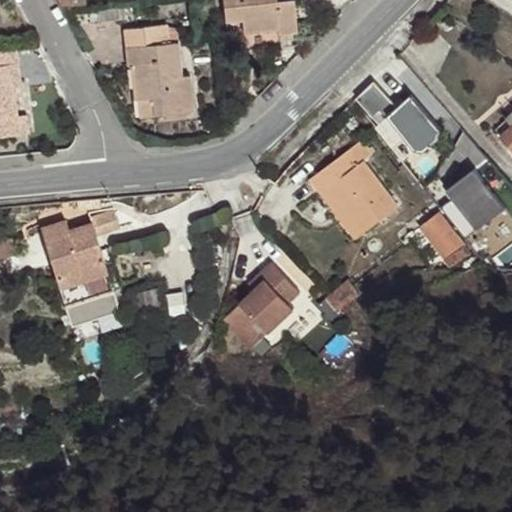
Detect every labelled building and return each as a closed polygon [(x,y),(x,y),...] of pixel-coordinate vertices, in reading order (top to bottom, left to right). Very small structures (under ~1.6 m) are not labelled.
[(298,32),(293,0),(291,0),(277,1),(276,0),(223,0),(226,22),(243,20),(244,33),(278,29),(279,34),(298,32)] [(125,18),(123,6),(98,9),(99,21),(125,18)] [(178,42),(176,23),(168,24),(170,43),(178,42)] [(182,76),(178,42),(170,43),(168,24),(143,27),(138,27),(124,29),(128,66),(130,66),(136,65),(140,99),(153,98),(155,115),(194,111),(190,76),(182,76)] [(17,116),(13,83),(20,82),(17,48),(0,50),(0,136),(19,134),(21,133),(29,132),(27,115),(17,116)] [(140,99),(136,65),(130,66),(134,99),(140,99)] [(398,107),(374,81),(356,98),(379,123),(398,107)] [(33,115),(30,94),(22,95),(20,82),(13,83),(17,116),(27,115),(33,115)] [(511,128),(503,137),(511,146),(511,128)] [(372,154),(362,140),(312,178),(321,191),(330,186),(363,234),(398,207),(364,161),(372,154)] [(461,165),(477,151),(471,144),(456,158),(461,165)] [(511,206),(511,192),(477,151),(461,165),(460,166),(468,175),(457,186),(477,211),(489,200),(502,216),(511,206)] [(363,234),(330,186),(321,191),(355,240),(363,234)] [(472,243),(502,216),(489,200),(477,211),(458,227),(472,243)] [(114,291),(97,236),(120,228),(113,210),(91,218),(89,212),(41,228),(65,307),(114,291)] [(470,253),(440,212),(421,225),(451,267),(470,253)] [(0,241),(0,258),(14,256),(13,240),(0,241)] [(299,291),(272,262),(249,283),(255,290),(240,304),(268,334),(294,309),(288,303),(299,291)] [(349,279),(325,299),(335,312),(357,293),(352,283),(349,279)] [(268,334),(240,304),(224,318),(252,348),(268,334)]
